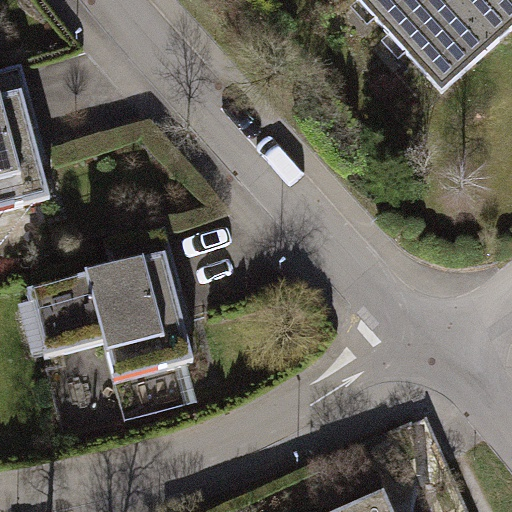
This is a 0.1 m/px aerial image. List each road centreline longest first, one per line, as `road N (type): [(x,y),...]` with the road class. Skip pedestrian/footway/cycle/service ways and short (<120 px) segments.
road 1 (residential): [(114,0),(423,336)]
road 2 (residential): [(96,494),(280,418),(423,336)]
road 3 (residential): [(423,336),(511,429)]
